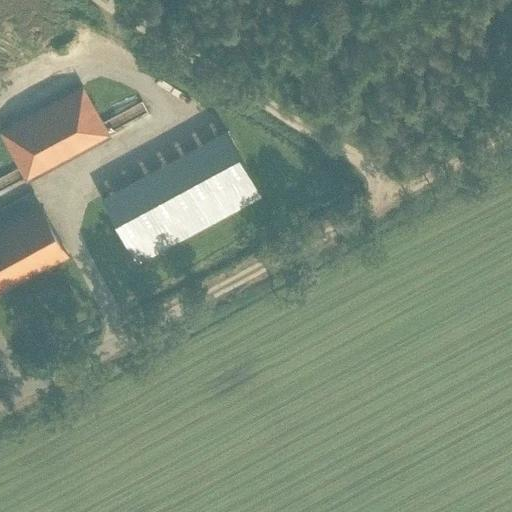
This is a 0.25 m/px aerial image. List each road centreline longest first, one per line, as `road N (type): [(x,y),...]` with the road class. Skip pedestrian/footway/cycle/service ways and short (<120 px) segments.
road 1 (track): [(0,410),(374,205)]
road 2 (track): [(374,205),(81,0)]
road 3 (track): [(511,132),(374,205)]
